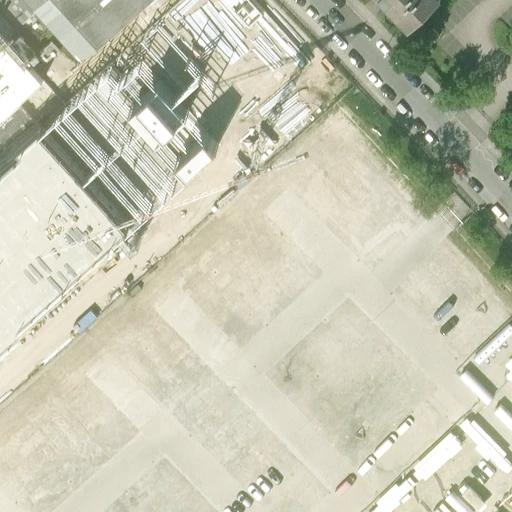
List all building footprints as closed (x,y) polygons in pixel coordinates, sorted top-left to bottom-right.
[(0,0),(0,16),(14,32),(33,15),(19,0),(0,0)] [(19,0),(33,15),(77,65),(150,0),(19,0)] [(250,0),(183,0),(39,131),(127,228),(217,150),(212,145),(309,64),(250,0)] [(383,0),(409,26),(436,0),(383,0)] [(0,120),(41,83),(0,37),(0,120)] [(39,131),(0,166),(0,349),(131,232),(127,228),(39,131)]
